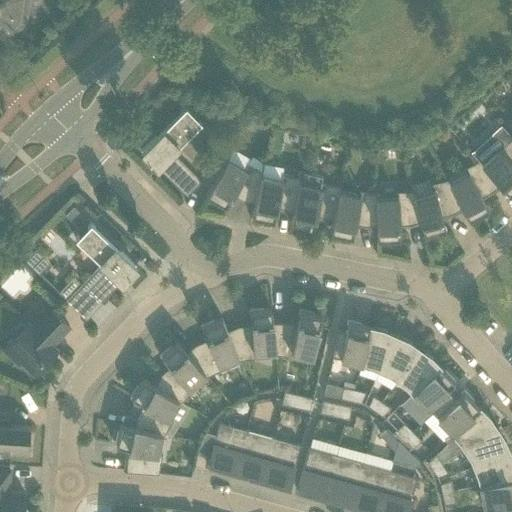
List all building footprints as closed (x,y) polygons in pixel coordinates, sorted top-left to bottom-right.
[(0,0),(0,37),(11,28),(13,31),(25,22),(28,0),(0,0)] [(201,121),(199,120),(185,106),(141,150),(147,156),(147,157),(147,158),(147,159),(148,160),(149,160),(150,160),(150,159),(158,166),(172,152),(171,151),(201,121)] [(482,162),(481,163),(500,183),(501,185),(509,193),(511,190),(511,137),(510,136),(511,135),(507,130),(507,131),(500,124),(491,132),(492,133),(498,139),(502,144),(494,151),(482,162)] [(226,158),(230,151),(225,146),(201,171),(212,182),(226,158)] [(201,181),(174,155),(160,169),(187,195),(201,181)] [(244,168),(226,158),(212,182),(205,194),(224,205),(231,193),(242,199),(254,202),(261,171),(247,163),(244,168)] [(447,179),(462,207),(469,219),(488,208),(481,196),(491,191),(500,183),(478,160),(464,167),(467,172),(450,182),(448,178),(447,179)] [(261,171),(254,202),(251,215),(273,220),(276,206),(293,210),(300,177),(281,173),(280,179),(261,175),(262,172),(261,171)] [(300,177),(293,210),(290,223),(312,228),(315,215),(332,218),(339,185),(320,181),(319,187),(300,183),(301,177),(300,177)] [(412,190),(420,221),(424,234),(445,228),(441,215),(453,213),(462,207),(447,179),(431,183),(433,189),(414,194),(413,190),(412,190)] [(339,185),(332,218),(330,232),(351,236),(354,223),(365,225),(376,225),(375,193),(359,190),(358,195),(339,191),(340,186),(339,185)] [(420,221),(412,190),(396,190),(396,196),(377,197),(376,193),(375,193),(376,225),(377,239),(398,238),(398,224),(409,224),(420,221)] [(90,222),(76,237),(75,238),(105,267),(85,288),(100,302),(126,274),(127,275),(128,275),(129,275),(129,274),(129,273),(129,272),(129,271),(135,265),(90,222)] [(57,292),(65,299),(80,283),(73,276),(57,292)] [(15,335),(2,348),(17,362),(20,360),(33,373),(56,348),(52,344),(69,326),(55,312),(47,305),(30,323),(28,321),(24,325),(19,323),(13,330),(15,335)] [(238,325),(227,330),(239,359),(255,357),(254,352),(274,350),(274,353),(275,353),(272,322),(271,308),(249,310),(251,324),(238,325)] [(310,361),(317,335),(321,315),(300,310),(297,324),(285,321),(272,322),(275,353),(310,361)] [(195,343),(186,352),(207,375),(221,369),(219,364),(237,356),(238,359),(239,359),(227,330),(221,317),(201,326),(207,339),(195,343)] [(338,330),(334,350),(332,356),(341,358),(360,362),(369,326),(348,321),(345,332),(338,330)] [(382,329),(369,326),(360,362),(370,365),(379,369),(395,334),(382,329)] [(407,340),(395,334),(379,369),(389,373),(397,378),(418,348),(407,340)] [(160,374),(154,385),(181,401),(193,391),(189,386),(203,373),(206,376),(207,375),(186,352),(177,341),(160,355),(170,366),(160,374)] [(418,348),(397,378),(405,384),(412,391),(439,365),(429,356),(418,348)] [(439,365),(412,391),(426,406),(432,412),(451,393),(446,388),(454,381),(439,365)] [(181,401),(154,385),(142,378),(131,396),(143,403),(136,414),(134,426),(164,433),(171,435),(174,428),(169,425),(172,420),(167,417),(177,400),(180,402),(181,401)] [(354,389),(342,386),(326,382),(323,394),(351,400),(354,389)] [(354,389),(351,400),(360,402),(365,391),(354,389)] [(310,410),(312,397),(284,391),(281,403),(310,410)] [(456,398),(451,393),(432,412),(451,432),(478,406),(464,391),(456,398)] [(375,410),(381,401),(372,395),(367,405),(375,410)] [(348,419),(351,406),(322,399),(319,412),(348,419)] [(390,407),(381,401),(375,410),(382,415),(390,407)] [(478,406),(451,432),(444,439),(452,448),(455,453),(464,448),(495,427),(488,416),(478,406)] [(10,411),(0,410),(0,450),(7,451),(27,452),(28,426),(2,424),(3,412),(10,413),(10,411)] [(219,421),(213,442),(208,461),(207,461),(207,462),(235,470),(246,429),(219,421)] [(404,439),(412,431),(404,422),(395,430),(404,439)] [(164,433),(134,426),(120,423),(115,444),(129,448),(126,459),(125,469),(123,469),(123,471),(158,473),(162,454),(156,452),(160,434),(164,434),(164,433)] [(503,439),(495,427),(464,448),(470,456),(473,465),(508,451),(503,439)] [(385,428),(378,434),(394,450),(397,440),(385,428)] [(272,437),(246,429),(235,470),(261,477),(272,437)] [(412,431),(404,439),(413,448),(421,440),(412,431)] [(272,437),(261,477),(289,485),(289,484),(300,444),(272,437)] [(394,450),(391,461),(410,466),(413,455),(397,439),(397,440),(394,450)] [(309,447),(303,467),(297,486),(296,487),(325,495),(336,454),(309,447)] [(511,461),(508,451),(473,465),(477,475),(479,485),(511,478),(511,461)] [(432,469),(441,463),(435,453),(427,461),(432,469)] [(336,454),(325,495),(351,502),(362,462),(336,454)] [(389,469),(362,462),(351,502),(377,510),(389,469)] [(441,463),(432,469),(437,476),(447,472),(441,463)] [(0,511),(26,511),(26,508),(23,506),(24,492),(8,491),(9,470),(0,469),(0,511)] [(389,469),(377,510),(384,511),(406,511),(416,477),(389,469)] [(511,478),(479,485),(483,504),(484,511),(490,511),(510,508),(509,501),(511,499),(511,478)] [(441,492),(452,490),(450,479),(439,483),(441,492)] [(455,502),(452,490),(441,492),(443,504),(455,502)]
